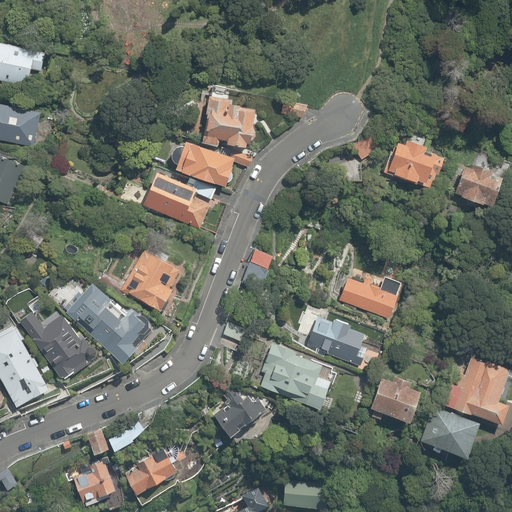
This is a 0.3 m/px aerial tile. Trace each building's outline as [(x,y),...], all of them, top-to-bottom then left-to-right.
[(47,54),(0,42),(0,81),(27,88),(30,73),(42,76),(47,54)] [(249,108),(204,94),(198,141),(245,146),(249,108)] [(44,113),(0,102),(0,138),(36,147),(44,113)] [(300,104),(284,102),(280,112),(298,117),(300,104)] [(369,130),(352,144),(365,159),(381,144),(369,130)] [(402,144),(394,141),(382,169),(420,181),(429,153),(418,149),(419,145),(403,140),(402,144)] [(228,157),(183,142),(176,144),(170,150),(171,159),(176,164),(173,169),(221,185),(228,157)] [(255,156),(241,151),(238,161),(252,166),(255,156)] [(31,166),(0,153),(0,198),(14,204),(31,166)] [(470,166),(458,164),(448,192),(488,206),(498,177),(487,173),(489,167),(472,162),(470,166)] [(191,188),(153,170),(140,204),(196,226),(207,204),(190,195),(191,188)] [(293,198),(276,191),(270,204),(289,210),(293,198)] [(178,267),(139,245),(116,288),(155,309),(178,267)] [(277,258),(259,251),(249,279),(267,285),(277,258)] [(396,293),(348,276),(337,297),(388,315),(396,293)] [(141,327),(82,278),(54,311),(113,360),(141,327)] [(88,353),(48,312),(30,320),(22,309),(7,319),(55,378),(88,353)] [(367,331),(315,312),(301,345),(356,363),(367,331)] [(246,334),(228,326),(223,338),(241,346),(246,334)] [(43,387),(9,328),(0,332),(0,389),(9,405),(43,387)] [(318,360),(267,339),(254,385),(317,410),(327,384),(313,377),(318,360)] [(506,368),(465,354),(443,381),(436,402),(500,423),(505,402),(495,399),(506,368)] [(407,381),(389,373),(387,380),(374,377),(364,407),(404,420),(415,389),(405,386),(407,381)] [(226,395),(232,401),(216,414),(235,436),(266,409),(251,392),(247,396),(237,385),(226,395)] [(473,423),(433,408),(420,439),(462,456),(473,423)] [(101,447),(96,428),(79,433),(87,452),(101,447)] [(129,429),(111,438),(117,451),(135,442),(129,429)] [(173,470),(161,445),(120,466),(135,492),(173,470)] [(93,471),(77,476),(87,502),(102,496),(107,510),(126,503),(117,476),(115,477),(107,457),(90,463),(93,471)] [(330,476),(287,476),(285,500),(329,505),(330,476)]
